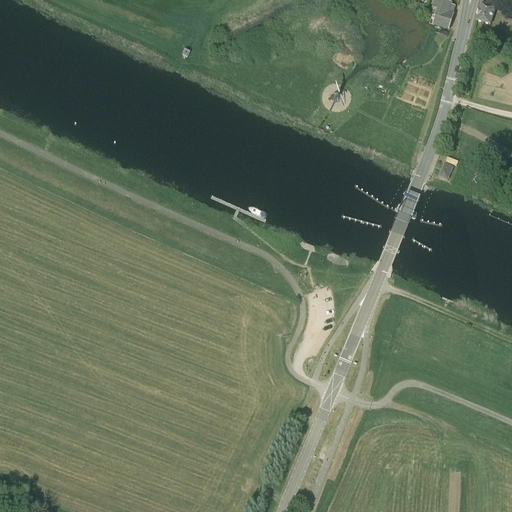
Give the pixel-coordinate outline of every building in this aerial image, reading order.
[(448,31),(453,16),(447,14),(450,5),(436,1),(433,9),(439,11),(434,26),(448,31)] [(490,26),(495,9),(483,5),(481,4),(475,21),(490,26)] [(187,59),(189,54),(184,51),(181,57),(187,59)] [(337,104),(341,97),(334,93),(330,100),(337,104)] [(446,179),(449,177),(449,176),(452,169),(445,166),(442,173),(441,174),(443,177),(446,179)]
